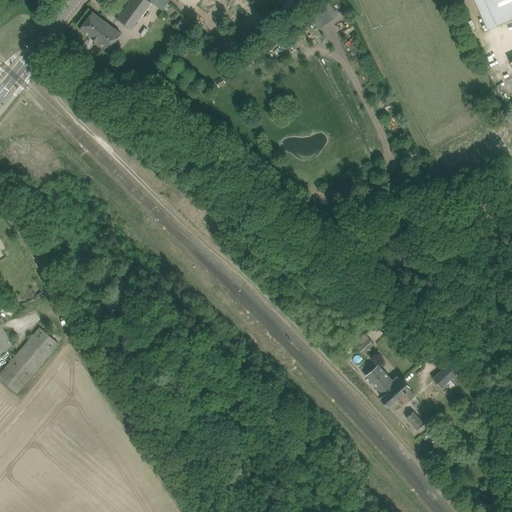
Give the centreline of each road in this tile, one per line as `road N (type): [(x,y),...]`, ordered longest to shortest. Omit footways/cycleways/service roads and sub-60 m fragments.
road 1 (track): [(66,52),(50,74),(63,108),(255,287),(461,511)]
road 2 (track): [(477,281),(384,302),(45,39)]
road 3 (track): [(427,143),(477,281)]
road 4 (secondary): [(0,93),(77,0)]
